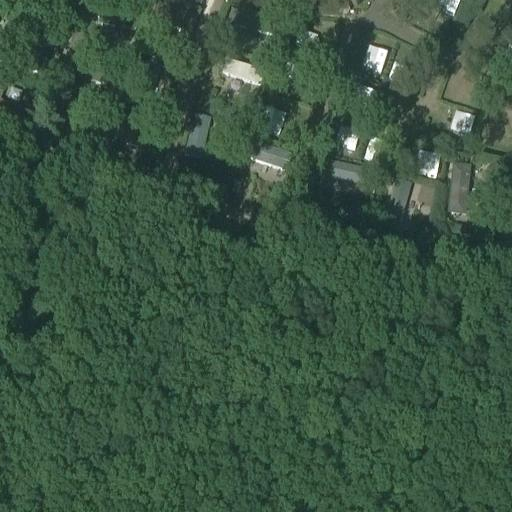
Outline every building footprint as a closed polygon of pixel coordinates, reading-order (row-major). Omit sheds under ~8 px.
[(188,36),(193,19),(154,6),(148,22),(188,36)] [(232,26),(275,39),(280,23),(237,10),(232,26)] [(135,32),(137,18),(101,12),(99,26),(135,32)] [(478,44),(477,20),(463,21),(464,45),(478,44)] [(293,39),(290,49),(311,55),(314,45),(293,39)] [(44,58),(0,45),(0,64),(39,76),(44,58)] [(133,53),(123,52),(122,62),(132,64),(133,53)] [(265,63),(274,66),(277,56),(268,53),(265,63)] [(394,83),(401,63),(385,57),(378,77),(394,83)] [(150,99),(160,67),(146,62),(135,94),(150,99)] [(264,75),(226,62),(222,74),(260,88),(264,75)] [(126,90),(128,75),(86,69),(84,84),(126,90)] [(282,97),(290,77),(272,69),(263,89),(282,97)] [(353,109),(359,90),(342,85),(336,103),(353,109)] [(491,95),(486,114),(506,119),(511,100),(491,95)] [(377,110),(390,115),(395,102),(382,97),(377,110)] [(0,122),(14,127),(21,107),(0,99),(0,122)] [(235,118),(246,115),(243,106),(233,109),(235,118)] [(143,122),(152,124),(155,115),(145,113),(143,122)] [(244,133),(271,141),(276,122),(250,114),(244,133)] [(199,160),(208,121),(192,117),(183,156),(199,160)] [(104,120),(99,142),(141,152),(146,130),(104,120)] [(228,130),(237,134),(240,125),(231,121),(228,130)] [(327,129),(322,145),(340,151),(345,134),(327,129)] [(283,173),(289,156),(247,142),(241,159),(283,173)] [(483,143),(481,153),(500,156),(501,147),(483,143)] [(423,179),(427,160),(405,155),(400,173),(423,179)] [(322,164),(320,175),(344,178),(345,167),(322,164)] [(495,165),(487,170),(493,179),(501,174),(495,165)] [(451,167),(446,212),(464,214),(469,169),(451,167)] [(385,176),(382,186),(390,188),(393,179),(385,176)] [(409,188),(394,184),(383,221),(398,226),(409,188)] [(511,191),(505,191),(503,209),(511,210),(511,191)]
